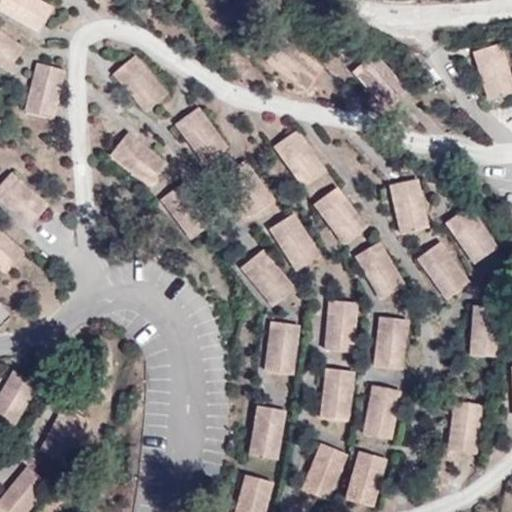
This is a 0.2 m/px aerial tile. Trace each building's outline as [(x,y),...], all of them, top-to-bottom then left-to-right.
[(43,26),(53,7),(40,0),(0,0),(0,8),(40,31),(43,26)] [(0,64),(9,71),(25,49),(0,31),(0,64)] [(317,75),(323,68),(283,38),(266,59),(306,89),(317,75)] [(490,94),(511,87),(511,74),(501,38),(475,46),(476,52),(490,94)] [(146,104),(166,86),(134,48),(118,62),(113,66),(146,104)] [(353,70),(387,107),(399,95),(407,89),(373,52),(353,70)] [(40,57),(29,105),(55,111),(57,105),(67,63),(40,57)] [(205,154),(227,139),(197,98),(185,107),(175,114),(205,154)] [(308,177),(330,161),(301,121),(293,127),(279,136),(308,177)] [(148,189),(170,164),(130,131),(123,139),(108,158),(148,189)] [(257,211),(279,195),(249,154),(238,162),(227,170),(257,211)] [(49,205),(11,173),(0,185),(0,198),(31,226),(49,205)] [(402,233),(428,227),(417,178),(399,182),(391,184),(402,233)] [(159,199),(190,240),(210,225),(215,222),(185,179),(159,199)] [(315,203),(344,243),(366,228),(342,194),(337,187),(315,203)] [(479,259),(501,244),(473,203),(467,206),(450,218),(479,259)] [(323,250),(296,208),(281,217),(274,222),(300,264),(323,250)] [(0,266),(6,272),(24,252),(0,230),(0,266)] [(405,285),(379,242),(365,250),(356,255),(382,298),(405,285)] [(461,288),(469,282),(440,242),(436,244),(418,257),(447,298),(461,288)] [(275,300),(296,283),(264,244),(246,259),(243,261),(275,300)] [(331,294),(327,344),(354,346),(358,296),(340,295),(331,294)] [(474,313),(471,355),(498,356),(501,306),(474,305),(474,313)] [(381,316),(374,365),(401,369),(407,319),(385,316),(381,316)] [(275,319),(268,369),(295,372),(302,323),(282,320),(275,319)] [(83,349),(83,399),(110,400),(110,350),(91,349),(83,349)] [(18,368),(0,399),(0,415),(17,424),(41,381),(25,372),(18,368)] [(328,368),(321,418),(348,421),(354,371),(336,369),(328,368)] [(374,385),(364,434),(391,439),(401,390),(382,386),(374,385)] [(456,400),(449,450),(466,452),(476,454),(483,404),(456,400)] [(262,402),(254,451),(281,455),(289,406),(268,402),(262,402)] [(65,406),(41,450),(65,463),(89,419),(73,410),(65,406)] [(321,442),(303,489),(328,499),(347,452),(328,445),(321,442)] [(360,450),(347,498),(373,506),(386,458),(379,455),(360,450)] [(29,467),(0,501),(0,507),(5,511),(26,511),(50,484),(37,473),(29,467)] [(244,484),(236,511),(264,511),(273,481),(247,474),(244,484)]
